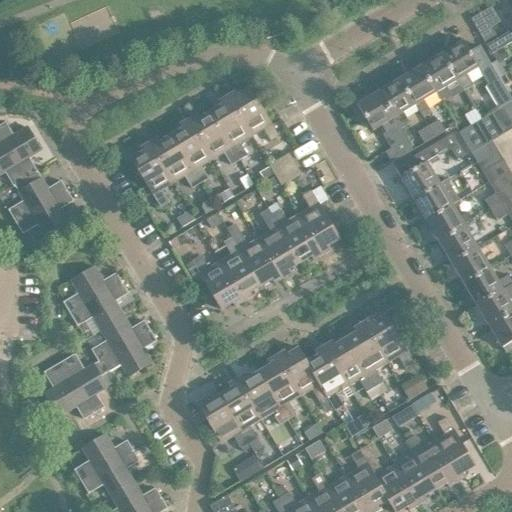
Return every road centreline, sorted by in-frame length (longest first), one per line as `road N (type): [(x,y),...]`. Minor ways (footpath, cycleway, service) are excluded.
road 1 (residential): [(195,511),(204,457),(169,407),(183,338),(74,151),(74,121),(120,87),(221,53),(250,52),(290,72)]
road 2 (residential): [(489,404),(290,72)]
road 3 (residential): [(290,72),(412,0)]
